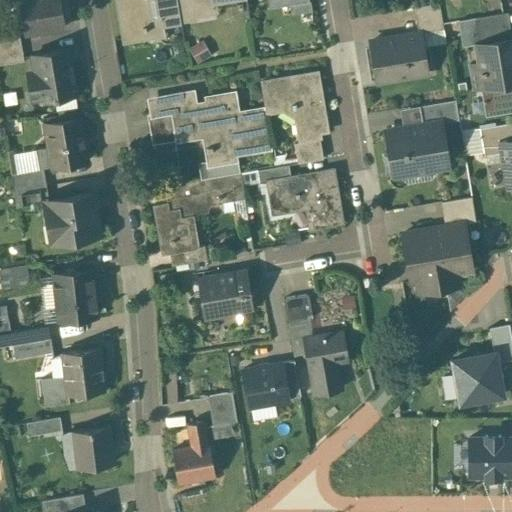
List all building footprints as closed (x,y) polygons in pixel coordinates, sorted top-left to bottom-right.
[(59,0),(19,0),(25,31),(64,25),(59,0)] [(176,0),(118,0),(125,38),(149,34),(147,26),(146,27),(144,17),(161,15),(163,26),(180,23),(180,22),(176,0)] [(176,0),(180,22),(181,21),(179,8),(192,5),(193,13),(214,10),(213,3),(230,0),(176,0)] [(439,2),(413,6),(418,32),(420,32),(420,33),(443,29),(439,2)] [(507,11),(474,16),(478,43),(511,37),(507,11)] [(18,27),(0,30),(0,46),(21,43),(18,27)] [(418,32),(370,40),(377,81),(426,72),(420,33),(420,32),(418,32)] [(475,43),(479,69),(511,62),(511,37),(478,43),(475,43)] [(21,43),(0,46),(0,63),(23,59),(21,43)] [(68,47),(32,53),(37,79),(34,79),(37,98),(53,96),(53,97),(76,93),(68,47)] [(511,62),(479,69),(471,71),(474,88),(482,87),(484,98),(482,98),(483,101),(484,101),(486,112),(511,108),(511,62)] [(316,71),(260,81),(265,109),(265,111),(281,108),(281,107),(290,106),(290,109),(294,108),(300,141),(319,138),(318,131),(326,129),(316,71)] [(191,93),(151,99),(153,111),(174,107),(179,134),(179,137),(205,132),(207,145),(206,146),(206,150),(208,150),(210,161),(233,157),(232,152),(271,145),(265,111),(265,109),(235,114),(232,94),(208,98),(209,103),(193,105),(191,93)] [(455,99),(419,105),(422,123),(440,120),(440,122),(458,119),(455,99)] [(153,111),(151,111),(155,138),(179,134),(174,107),(153,111)] [(80,116),(44,122),(51,165),(87,159),(80,116)] [(422,123),(388,129),(391,150),(388,150),(392,175),(447,166),(440,122),(440,120),(422,123)] [(511,121),(479,127),(483,154),(501,151),(500,141),(511,139),(511,121)] [(300,141),(293,142),(297,162),(322,158),(319,138),(300,141)] [(511,139),(500,141),(501,151),(507,186),(511,184),(511,139)] [(288,163),(257,169),(259,182),(267,181),(266,179),(290,175),(288,163)] [(43,166),(10,172),(13,189),(44,184),(46,184),(43,166)] [(290,175),(266,179),(267,181),(272,212),(306,206),(309,227),(342,221),(333,168),(290,175)] [(175,195),(173,200),(153,204),(161,253),(169,252),(198,247),(198,245),(191,210),(204,208),(207,200),(243,194),(240,172),(173,183),(175,195)] [(44,184),(13,189),(16,205),(44,200),(47,200),(47,199),(44,184)] [(91,191),(52,198),(47,199),(47,200),(44,200),(47,217),(54,216),(58,240),(99,233),(95,206),(94,206),(91,191)] [(471,196),(440,201),(444,225),(462,222),(463,223),(475,221),(471,196)] [(444,225),(402,232),(408,268),(414,267),(418,290),(459,283),(457,273),(471,271),(463,223),(462,222),(444,225)] [(198,247),(169,252),(171,264),(206,258),(204,244),(198,245),(198,247)] [(2,265),(6,284),(34,278),(29,259),(2,265)] [(90,268),(54,272),(59,319),(95,315),(90,268)] [(244,270),(199,278),(205,317),(232,312),(232,309),(250,306),(244,270)] [(308,293),(283,298),(287,321),(288,321),(294,354),(306,352),(303,337),(308,336),(305,318),(312,317),(308,293)] [(48,323),(10,330),(12,343),(50,337),(48,323)] [(490,326),(495,351),(496,361),(511,358),(511,340),(509,323),(490,326)] [(308,336),(303,337),(306,352),(313,392),(341,387),(336,361),(346,360),(341,331),(308,336)] [(50,337),(12,343),(14,357),(52,351),(50,337)] [(99,347),(61,351),(64,374),(66,393),(68,392),(104,388),(99,347)] [(495,351),(452,358),(460,401),(502,393),(496,361),(495,351)] [(284,361),(242,368),(250,420),(277,415),(275,405),(291,402),(284,361)] [(64,374),(41,376),(44,403),(69,400),(68,392),(66,393),(64,374)] [(231,391),(207,395),(212,425),(236,421),(231,391)] [(59,415),(26,421),(28,434),(62,428),(59,415)] [(203,419),(187,423),(191,445),(207,442),(203,419)] [(108,424),(69,430),(70,432),(75,431),(77,450),(75,450),(77,466),(111,462),(108,439),(110,439),(108,424)] [(485,436),(469,436),(469,475),(485,475),(485,476),(501,476),(501,475),(511,474),(511,436),(501,436),(501,435),(485,435),(485,436)] [(191,445),(172,448),(178,481),(214,475),(208,441),(207,442),(191,445)] [(82,491),(41,498),(43,511),(58,508),(58,511),(78,511),(86,511),(82,491)]
